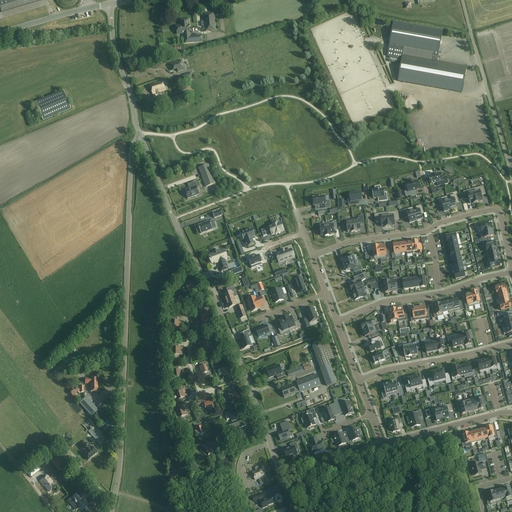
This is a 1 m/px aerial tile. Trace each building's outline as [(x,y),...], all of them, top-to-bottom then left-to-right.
[(0,0),(0,6),(2,12),(42,0),(0,0)] [(215,30),(214,14),(204,15),(206,31),(215,30)] [(190,37),(190,33),(189,23),(188,19),(180,20),(181,26),(177,26),(177,34),(184,33),(185,43),(203,41),(202,36),(190,37)] [(388,48),(437,57),(442,31),(393,22),(388,48)] [(402,59),(397,81),(461,93),(466,67),(437,62),(437,57),(388,48),(387,56),(402,59)] [(169,64),(171,71),(177,69),(178,72),(183,70),(182,67),(184,67),(182,60),(169,64)] [(168,65),(157,67),(158,74),(169,72),(168,65)] [(182,83),(191,80),(190,74),(180,77),(182,83)] [(165,90),(162,81),(149,85),(153,94),(165,90)] [(43,121),(70,109),(63,91),(35,102),(43,121)] [(199,169),(206,187),(215,184),(208,165),(199,169)] [(430,184),(437,182),(438,186),(448,183),(447,180),(448,180),(447,176),(442,178),(441,173),(436,174),(433,175),(428,176),(429,178),(428,178),(429,183),(430,183),(430,184)] [(420,189),(417,181),(414,182),(413,181),(409,182),(409,184),(406,184),(408,191),(404,192),(406,196),(411,195),(410,192),(420,189)] [(190,188),(185,190),(185,191),(184,192),(186,195),(188,198),(199,194),(196,187),(197,186),(196,182),(189,184),(190,188)] [(476,203),(480,202),(480,201),(482,200),(481,194),(485,193),(483,186),(472,189),(476,203)] [(384,193),(384,189),(372,190),(373,199),(379,198),(380,202),(387,201),(386,193),(384,193)] [(472,204),(476,203),(472,189),(463,192),(465,198),(468,197),(470,204),(472,203),(472,204)] [(359,202),(358,200),(361,200),(360,192),(359,192),(359,191),(355,192),(355,193),(354,193),(350,193),(351,201),(351,202),(348,203),(348,206),(356,205),(355,202),(359,202)] [(447,199),(450,210),(457,208),(455,202),(458,201),(456,194),(450,196),(451,198),(447,199)] [(325,201),(325,196),(313,197),(313,199),(312,199),(312,204),(314,204),(314,206),(320,205),(320,209),(330,208),(329,201),(325,201)] [(443,198),(437,199),(439,206),(442,205),(444,212),(450,210),(447,199),(444,200),(443,198)] [(413,211),(416,221),(422,220),(420,213),(423,212),(421,205),(416,207),(417,210),(413,211)] [(405,217),(408,216),(409,223),(416,221),(413,211),(413,210),(409,211),(409,209),(403,210),(405,217)] [(221,210),(212,213),(214,218),(223,215),(221,210)] [(388,227),(392,226),(392,225),(395,225),(394,220),(396,219),(396,220),(399,219),(398,211),(386,213),(388,227)] [(381,221),(382,227),(384,226),(384,227),(388,227),(386,213),(374,214),(375,223),(379,222),(381,221)] [(360,225),(364,224),(363,216),(359,217),(359,219),(353,220),(354,232),(358,232),(358,231),(361,231),(360,225)] [(351,232),(351,233),(354,232),(353,220),(347,221),(346,218),(342,219),(343,227),(347,226),(348,232),(351,232)] [(201,234),(213,229),(210,221),(198,226),(201,234)] [(326,224),(328,236),(331,236),(331,235),(334,234),(333,228),(337,227),(336,221),(332,222),(332,223),(326,224)] [(482,232),(492,230),(491,224),(485,225),(484,222),(478,223),(479,227),(481,226),(482,232)] [(270,231),(272,235),(276,234),(280,233),(280,232),(284,231),(281,223),(277,225),(276,223),(272,225),(273,226),(269,228),(264,230),(264,229),(261,230),(263,237),(267,235),(266,233),(270,231)] [(321,236),(325,235),(325,237),(328,236),(326,224),(320,225),(321,236)] [(252,229),(241,233),(244,241),(245,240),(247,247),(255,245),(252,238),(255,236),(252,229)] [(487,238),(493,236),(493,235),(494,234),(493,231),(492,232),(492,230),(482,232),(480,233),(482,242),(488,241),(487,238)] [(488,241),(482,242),(483,245),(485,252),(486,251),(485,251),(496,249),(495,243),(489,244),(488,241)] [(422,253),(421,246),(418,247),(418,242),(411,242),(413,252),(419,251),(419,253),(422,253)] [(399,244),(393,245),(394,250),(391,250),(392,257),(401,256),(401,253),(399,244)] [(380,246),(379,247),(380,259),(390,258),(389,252),(386,252),(385,246),(383,246),(383,245),(380,246)] [(373,254),(370,254),(371,260),(380,259),(379,247),(372,247),(373,254)] [(294,258),(291,249),(276,255),(279,263),(294,258)] [(485,251),(486,251),(487,257),(497,255),(496,249),(485,251)] [(222,271),(228,269),(225,260),(227,259),(226,258),(228,257),(226,253),(222,255),(220,250),(216,252),(209,255),(210,258),(209,259),(210,262),(211,261),(212,263),(215,262),(215,263),(218,262),(222,271)] [(499,260),(497,255),(487,257),(488,263),(490,263),(490,262),(499,260)] [(342,260),(342,262),(341,262),(343,266),(355,261),(353,256),(342,260)] [(261,258),(250,262),(253,270),(265,266),(261,258)] [(491,269),(492,268),(492,269),(494,269),(494,268),(500,267),(499,260),(490,262),(490,263),(491,269)] [(346,271),(353,268),(354,273),(361,270),(359,266),(357,267),(355,261),(343,266),(344,269),(345,269),(346,271)] [(241,267),(235,269),(231,271),(233,275),(237,274),(243,272),(241,267)] [(361,282),(365,279),(363,274),(354,277),(355,282),(353,283),(353,282),(353,283),(349,284),(352,291),(363,287),(361,282)] [(293,281),(292,281),(295,290),(296,290),(295,289),(298,288),(300,293),(300,292),(305,290),(306,290),(301,277),(301,278),(296,280),(295,279),(295,281),(293,282),(293,281)] [(389,279),(391,292),(393,292),(396,292),(396,291),(397,291),(396,285),(400,284),(399,278),(389,279)] [(391,292),(389,279),(380,281),(381,287),(384,287),(385,293),(391,292)] [(190,293),(193,291),(192,290),(194,289),(195,291),(197,290),(192,281),(185,285),(190,293)] [(498,293),(506,291),(504,285),(499,286),(498,286),(496,286),(496,287),(494,287),(496,294),(498,293)] [(353,296),(354,296),(355,298),(354,298),(354,299),(355,298),(355,300),(367,296),(363,287),(352,291),(354,296),(353,296)] [(271,292),(276,303),(283,300),(282,297),(284,296),(281,288),(279,289),(271,292)] [(224,294),(226,301),(234,298),(234,297),(238,296),(235,290),(224,294)] [(498,293),(499,299),(507,297),(506,291),(498,293)] [(474,306),(483,303),(482,297),(479,298),(477,292),(471,294),(474,306)] [(471,294),(470,294),(470,293),(467,294),(467,295),(465,295),(467,301),(464,302),(465,308),(474,306),(471,294)] [(181,307),(183,304),(182,304),(183,302),(185,303),(186,301),(177,296),(173,303),(181,307)] [(499,299),(498,299),(499,305),(500,305),(509,302),(507,297),(499,299)] [(234,298),(226,301),(229,308),(237,305),(234,298)] [(255,298),(248,300),(249,304),(248,304),(249,308),(250,308),(252,312),(259,309),(258,307),(264,305),(261,298),(256,300),(255,298)] [(455,312),(464,310),(462,304),(459,304),(458,299),(452,301),(455,312)] [(448,311),(449,314),(455,312),(452,301),(446,302),(448,311)] [(446,302),(440,304),(442,313),(443,313),(448,311),(446,302)] [(500,305),(501,311),(511,308),(509,302),(500,305)] [(434,318),(443,315),(443,313),(442,313),(440,304),(434,305),(435,311),(432,311),(434,318)] [(236,308),(240,319),(246,317),(242,305),(236,308)] [(429,312),(426,313),(425,307),(423,307),(423,306),(420,307),(420,308),(419,308),(420,320),(430,319),(429,312)] [(412,309),(413,315),(410,315),(411,322),(420,320),(419,308),(417,308),(417,307),(414,308),(412,309)] [(315,313),(314,308),(306,311),(310,322),(318,320),(317,319),(318,318),(316,313),(315,313)] [(398,322),(408,321),(407,314),(403,315),(402,309),(401,309),(401,308),(398,309),(396,310),(398,320),(398,322)] [(388,317),(389,323),(392,323),(392,321),(398,320),(396,310),(390,311),(391,317),(388,317)] [(211,313),(208,314),(207,311),(204,311),(205,313),(203,314),(203,313),(200,314),(203,322),(210,320),(210,321),(213,320),(211,313)] [(511,320),(511,314),(503,317),(504,323),(511,320)] [(291,317),(285,319),(290,331),(289,331),(290,331),(300,327),(298,321),(294,323),(291,317)] [(290,331),(285,319),(279,321),(281,328),(278,329),(280,335),(284,334),(284,333),(289,331),(290,331)] [(309,327),(306,319),(301,321),(304,329),(309,327)] [(182,323),(182,321),(172,320),(171,328),(180,328),(180,325),(180,323),(182,323)] [(361,324),(362,325),(361,325),(363,331),(375,327),(372,321),(364,324),(364,323),(361,324)] [(256,330),(259,337),(266,334),(267,336),(270,335),(270,333),(267,326),(256,330)] [(363,332),(364,335),(365,337),(371,335),(372,338),(378,336),(375,327),(363,331),(363,332)] [(471,344),(469,334),(463,336),(465,345),(465,346),(471,344)] [(448,342),(451,341),(453,348),(459,346),(457,337),(456,335),(446,337),(448,342)] [(201,338),(202,341),(198,343),(199,345),(201,344),(202,346),(201,346),(202,349),(210,346),(208,339),(207,336),(201,338)] [(277,336),(272,338),(275,348),(281,346),(277,336)] [(436,342),(438,351),(444,350),(443,343),(446,342),(445,336),(442,337),(442,338),(436,339),(436,342)] [(465,345),(463,336),(457,337),(459,346),(465,345)] [(374,343),(368,346),(371,352),(381,348),(378,342),(380,341),(379,338),(373,340),(374,343)] [(425,346),(426,353),(433,352),(431,343),(431,340),(424,341),(424,340),(421,341),(422,347),(425,346)] [(416,343),(409,344),(411,356),(418,355),(417,348),(419,347),(418,341),(415,342),(416,343)] [(312,348),(320,368),(335,362),(328,342),(312,348)] [(405,357),(411,356),(409,344),(403,346),(402,343),(398,344),(399,351),(403,350),(405,357)] [(173,347),(173,355),(182,355),(182,351),(181,351),(181,350),(183,350),(183,347),(179,347),(179,344),(173,344),(173,347)] [(383,353),(372,357),(375,363),(386,359),(384,355),(388,354),(387,351),(383,352),(383,353)] [(498,369),(498,371),(501,370),(499,364),(496,365),(495,358),(489,359),(492,370),(491,370),(492,371),(498,369)] [(489,359),(483,361),(486,372),(486,373),(489,373),(489,370),(491,370),(492,370),(489,359)] [(478,370),(479,372),(480,372),(480,373),(486,372),(483,361),(477,362),(479,369),(478,370)] [(199,364),(200,367),(197,368),(197,370),(199,370),(200,371),(199,372),(200,375),(208,372),(206,365),(207,364),(206,362),(199,364)] [(338,370),(335,362),(320,368),(327,386),(337,383),(333,372),(338,370)] [(226,365),(227,365),(220,368),(223,376),(226,375),(225,374),(227,374),(228,375),(230,375),(229,371),(232,370),(229,364),(226,365)] [(473,376),(473,377),(476,376),(474,370),(472,371),(470,364),(469,365),(469,364),(465,364),(466,365),(464,366),(467,377),(473,376)] [(278,379),(285,376),(284,372),(282,373),(279,365),(266,370),(269,378),(276,375),(278,379)] [(290,377),(304,372),(302,366),(288,372),(290,377)] [(458,366),(452,368),(454,375),(451,375),(453,381),(455,380),(455,378),(461,377),(458,366)] [(467,377),(464,366),(461,367),(461,366),(458,366),(461,377),(464,376),(465,378),(467,377)] [(173,371),(173,370),(174,378),(183,377),(183,374),(182,374),(182,372),(183,372),(183,369),(179,370),(179,367),(173,368),(173,371)] [(445,376),(443,369),(437,371),(440,383),(446,381),(446,384),(451,383),(449,375),(445,376)] [(430,386),(434,385),(434,384),(440,383),(437,371),(431,373),(432,380),(428,381),(430,386)] [(297,384),(293,386),(292,384),(281,389),(283,393),(298,388),(299,390),(300,393),(321,385),(317,374),(296,382),(297,384)] [(426,381),(422,383),(420,376),(417,376),(417,375),(413,376),(417,389),(423,387),(423,388),(427,387),(426,381)] [(409,386),(406,387),(407,393),(411,392),(410,390),(417,389),(413,376),(410,377),(410,378),(407,379),(408,383),(409,386)] [(85,384),(90,384),(90,391),(98,391),(98,378),(85,378),(85,384)] [(390,382),(390,383),(389,384),(392,395),(399,394),(399,395),(403,394),(401,388),(398,389),(396,382),(394,382),(394,381),(390,382)] [(392,395),(389,384),(383,385),(385,392),(382,393),(383,399),(387,398),(387,397),(392,395)] [(77,386),(75,388),(75,387),(69,392),(75,398),(76,396),(75,394),(79,391),(78,390),(79,389),(79,393),(84,393),(84,391),(85,391),(85,388),(84,388),(84,386),(77,386)] [(298,388),(283,393),(285,398),(296,394),(295,392),(299,390),(298,388)] [(228,392),(230,401),(238,399),(235,389),(232,390),(233,392),(231,392),(228,392)] [(176,393),(178,400),(179,403),(185,401),(184,398),(188,396),(186,393),(185,394),(184,392),(185,392),(184,390),(176,393)] [(475,399),(475,400),(476,400),(478,410),(484,408),(483,403),(486,402),(484,396),(475,399)] [(98,411),(86,397),(79,404),(91,417),(98,411)] [(203,401),(206,410),(213,408),(210,398),(208,399),(209,401),(207,401),(207,400),(203,401)] [(338,399),(333,400),(335,404),(338,412),(344,410),(346,416),(352,413),(350,408),(351,407),(349,402),(340,405),(338,399)] [(460,405),(459,403),(456,403),(458,410),(461,409),(462,414),(468,412),(466,404),(466,403),(460,405)] [(330,409),(324,411),(328,422),(334,420),(332,414),(338,412),(338,413),(338,412),(335,404),(329,406),(330,409)] [(440,407),(443,419),(449,417),(448,412),(453,411),(451,404),(440,407)] [(179,418),(188,415),(187,412),(186,412),(185,410),(187,410),(186,407),(177,411),(179,418)] [(443,419),(440,407),(428,410),(430,417),(435,416),(437,421),(443,419)] [(308,416),(303,417),(308,429),(309,428),(310,429),(314,428),(314,426),(315,426),(313,419),(317,418),(313,409),(307,412),(308,416)] [(411,424),(412,427),(420,425),(419,421),(420,420),(419,418),(423,417),(421,410),(417,411),(418,413),(409,416),(411,423),(410,423),(411,424)] [(106,438),(89,420),(82,426),(97,442),(96,443),(99,446),(100,445),(100,444),(106,438)] [(393,432),(400,431),(397,420),(390,422),(391,425),(390,425),(391,429),(392,429),(393,432)] [(110,424),(106,421),(101,427),(104,430),(110,424)] [(237,421),(232,423),(233,425),(227,428),(229,432),(230,432),(230,433),(239,431),(239,429),(246,426),(244,421),(238,424),(237,421)] [(280,424),(283,432),(278,433),(281,440),(290,437),(288,432),(291,431),(287,422),(280,424)] [(206,425),(202,426),(201,423),(195,425),(196,428),(199,435),(207,432),(206,429),(205,429),(205,428),(206,427),(206,425)] [(498,438),(496,432),(493,432),(492,427),(486,429),(488,438),(489,440),(498,438)] [(348,431),(350,437),(347,438),(349,443),(349,442),(352,441),(360,438),(358,432),(358,431),(357,428),(348,431)] [(483,439),(488,438),(486,429),(480,430),(482,439),(483,439)] [(482,439),(480,430),(474,432),(477,442),(483,441),(483,439),(482,439)] [(471,444),(477,442),(474,432),(468,433),(471,442),(471,443),(471,444)] [(461,441),(462,447),(465,446),(465,444),(471,443),(471,442),(468,433),(462,435),(464,440),(461,441)] [(346,444),(349,442),(349,443),(347,438),(344,439),(342,434),(334,437),(335,439),(335,440),(338,447),(346,444)] [(321,442),(318,443),(316,438),(310,440),(312,445),(310,446),(313,453),(324,449),(321,442)] [(85,442),(82,444),(84,446),(81,449),(85,453),(83,454),(83,455),(88,460),(97,453),(98,453),(97,452),(93,447),(92,446),(92,447),(91,448),(87,444),(85,442)] [(290,448),(283,451),(286,458),(291,456),(292,456),(296,454),(296,455),(297,454),(295,449),(298,448),(296,442),(290,445),(291,448),(290,448)] [(209,445),(206,448),(204,445),(200,450),(201,452),(202,451),(207,457),(214,451),(211,449),(210,448),(211,447),(209,445)] [(59,472),(68,465),(61,456),(60,457),(54,449),(46,456),(59,472)] [(61,456),(68,465),(72,471),(78,467),(67,452),(61,456)] [(35,461),(34,460),(31,457),(30,457),(27,453),(17,461),(24,470),(35,461)] [(25,471),(30,477),(41,469),(36,463),(25,471)] [(479,464),(479,463),(472,465),(473,469),(472,470),(473,470),(473,471),(474,476),(482,474),(481,470),(485,469),(484,463),(479,464)] [(255,468),(256,471),(252,472),(255,480),(258,479),(260,485),(268,482),(262,468),(259,469),(259,467),(255,468)] [(169,481),(178,483),(180,473),(177,473),(178,470),(174,469),(174,472),(171,471),(169,481)] [(85,479),(79,473),(76,476),(81,482),(85,479)] [(47,475),(40,481),(43,486),(44,485),(49,492),(55,487),(52,482),(47,475)] [(78,478),(74,482),(78,488),(82,484),(78,478)] [(506,498),(505,498),(506,501),(511,499),(511,492),(511,493),(509,488),(503,489),(506,498)] [(80,495),(78,493),(72,498),(79,507),(82,505),(83,505),(84,504),(84,503),(85,502),(83,500),(88,496),(84,491),(80,495)] [(489,499),(486,499),(487,506),(497,503),(497,502),(496,502),(493,492),(487,493),(489,499)] [(272,498),(261,501),(263,508),(274,504),(272,498)]
